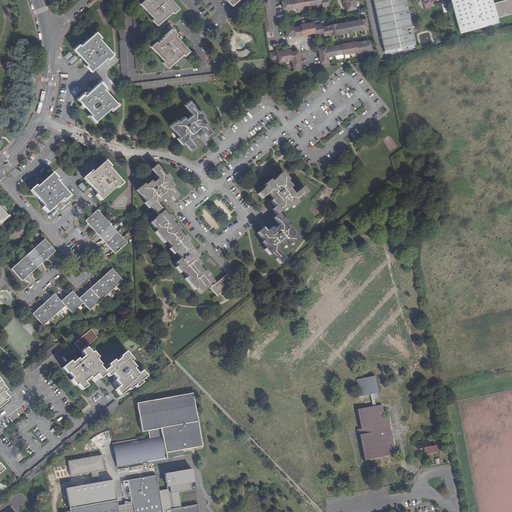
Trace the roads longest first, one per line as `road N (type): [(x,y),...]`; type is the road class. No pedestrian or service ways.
road 1 (unclassified): [(212,187),(177,161),(37,120)]
road 2 (unclassified): [(212,187),(189,206),(209,239),(240,219),(219,189)]
road 3 (residential): [(332,510),(424,491),(454,511)]
